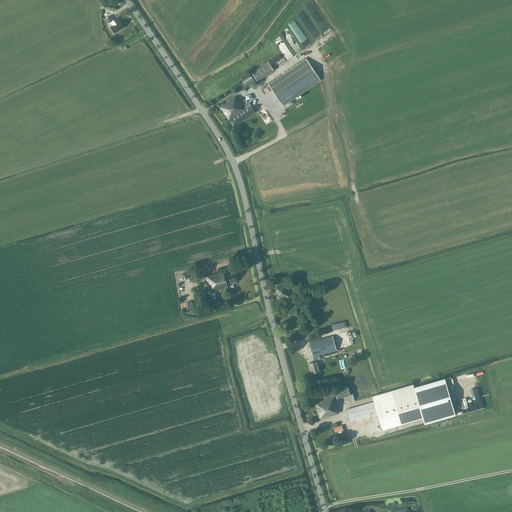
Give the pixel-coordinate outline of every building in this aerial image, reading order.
[(309,12),(313,10),(312,7),(314,6),(310,0),(304,4),(309,12)] [(303,8),(296,13),(308,31),(315,26),(303,8)] [(115,34),(124,27),(120,21),(119,21),(117,18),(114,20),(111,15),(105,19),(108,24),(111,22),(113,26),(111,27),(112,29),(115,34)] [(296,41),(287,27),(280,31),(293,49),(297,47),(294,42),(296,41)] [(283,106),(321,81),(306,59),(268,85),(283,106)] [(252,73),(258,82),(274,70),(268,61),(252,73)] [(240,82),(243,86),(245,88),(255,81),(250,74),(240,82)] [(251,93),(245,95),(246,102),(253,100),(251,93)] [(234,127),(255,112),(248,101),(246,103),(244,100),(240,102),(238,100),(238,101),(235,96),(220,107),(233,127),(234,127)] [(227,286),(237,283),(234,273),(225,275),(224,272),(206,277),(209,288),(210,287),(211,292),(228,288),(227,286)] [(287,285),(275,287),(277,300),(288,297),(286,289),(288,289),(287,285)] [(309,364),(312,374),(321,372),(318,362),(321,361),(320,355),(337,350),(333,336),(309,343),(313,357),(315,362),(309,364)] [(416,395),(423,418),(424,424),(455,415),(445,380),(414,388),(416,395)] [(323,392),(325,399),(315,402),(319,419),(339,413),(335,401),(335,402),(333,397),(336,396),(337,399),(350,395),(347,385),(323,392)] [(350,422),(377,414),(382,430),(423,418),(416,395),(414,388),(413,385),(372,396),(373,402),(347,409),(350,422)]
